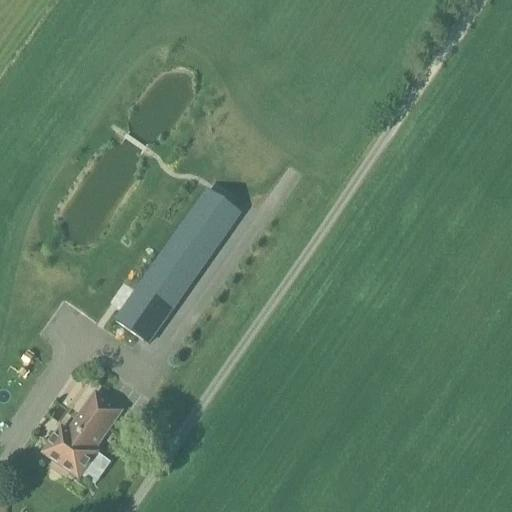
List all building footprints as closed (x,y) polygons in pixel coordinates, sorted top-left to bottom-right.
[(145,99),(206,0),(167,0),(117,81),(145,99)] [(293,0),(232,0),(193,60),(207,69),(196,85),(226,105),(295,1),(293,0)] [(379,67),(388,55),(377,48),(368,61),(379,67)] [(327,116),(349,83),(302,50),(252,122),(280,141),(303,108),(315,116),(319,110),(327,116)] [(208,193),(115,323),(148,346),(240,216),(208,193)] [(42,242),(57,227),(47,218),(33,233),(42,242)] [(48,446),(41,456),(51,463),(68,475),(72,478),(73,479),(79,483),(83,477),(93,463),(99,455),(96,452),(106,437),(111,431),(124,413),(118,408),(103,398),(95,392),(78,416),(78,417),(75,421),(67,432),(61,427),(54,437),(48,446)]
